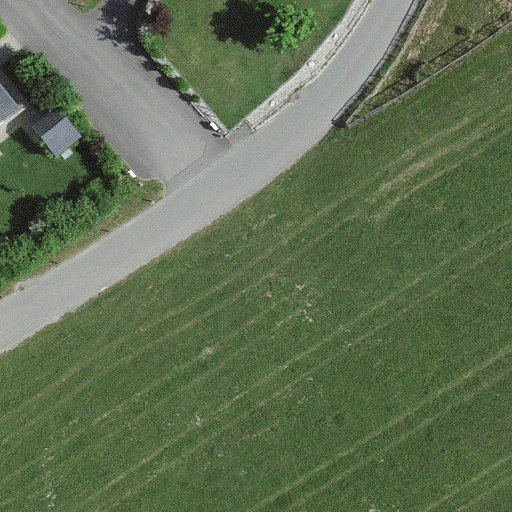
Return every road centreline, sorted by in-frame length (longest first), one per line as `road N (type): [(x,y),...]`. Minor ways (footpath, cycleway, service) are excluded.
road 1 (residential): [(0,326),(175,221),(275,147),(346,75),(392,0)]
road 2 (unknown): [(31,0),(229,184)]
